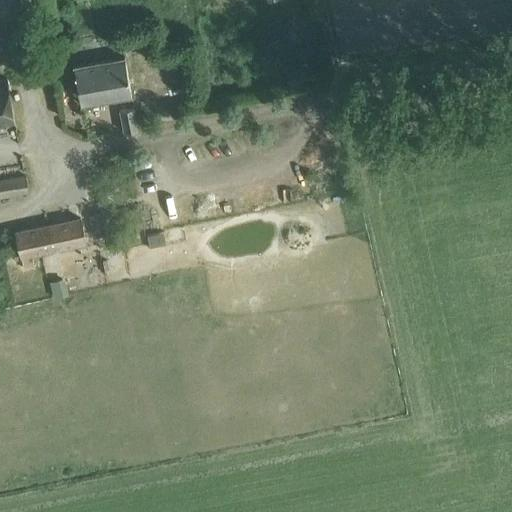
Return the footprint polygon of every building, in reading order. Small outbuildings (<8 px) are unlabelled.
[(74,66),(82,105),(131,95),(123,56),(74,66)] [(131,66),(138,83),(147,79),(140,62),(131,66)] [(0,84),(0,129),(16,126),(7,83),(0,84)] [(139,128),(135,106),(120,109),(124,130),(139,128)] [(0,183),(0,199),(29,193),(25,177),(0,183)] [(15,234),(21,258),(86,242),(80,218),(15,234)]
